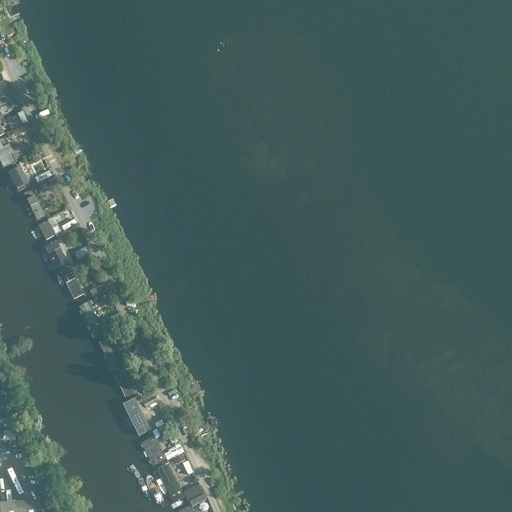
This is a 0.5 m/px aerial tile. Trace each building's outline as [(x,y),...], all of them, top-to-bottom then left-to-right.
[(2,90),(6,97),(13,94),(9,86),(2,90)] [(7,119),(11,128),(21,123),(17,114),(7,119)] [(12,130),(15,136),(29,129),(26,123),(12,130)] [(19,163),(6,136),(0,138),(0,162),(4,170),(19,163)] [(31,188),(20,164),(6,171),(18,195),(31,188)] [(35,177),(38,182),(52,175),(49,170),(35,177)] [(23,194),(37,223),(46,219),(32,190),(23,194)] [(55,237),(47,221),(38,226),(46,241),(55,237)] [(49,243),(61,267),(69,263),(57,239),(49,243)] [(74,252),(77,259),(89,253),(86,246),(74,252)] [(60,271),(74,299),(84,294),(70,266),(60,271)] [(90,289),(93,296),(107,288),(104,282),(90,289)] [(79,306),(94,337),(103,333),(88,302),(79,306)] [(98,342),(111,369),(119,365),(106,339),(98,342)] [(114,376),(125,400),(134,395),(123,371),(114,376)] [(143,391),(146,397),(156,392),(152,386),(143,391)] [(143,401),(146,407),(158,401),(155,395),(143,401)] [(144,436),(153,432),(135,397),(125,402),(129,410),(130,409),(144,436)] [(162,419),(154,423),(157,427),(164,423),(162,419)] [(166,460),(154,436),(141,443),(153,466),(166,460)] [(182,453),(174,457),(177,464),(185,459),(182,453)] [(160,468),(177,504),(185,500),(168,464),(160,468)] [(198,484),(183,491),(187,499),(203,492),(198,484)] [(203,494),(189,501),(192,506),(206,499),(203,494)] [(0,511),(40,511),(40,501),(0,503),(0,497),(0,511)]
